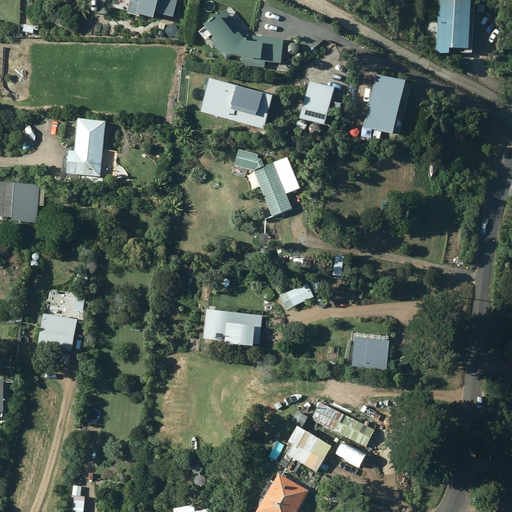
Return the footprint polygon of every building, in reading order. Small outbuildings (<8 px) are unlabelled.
[(129,0),(127,12),(138,15),(139,13),(153,16),(154,11),(173,16),(176,0),(129,0)] [(449,46),(468,47),(470,0),(437,0),(435,51),(449,52),(449,46)] [(226,60),(232,55),(241,56),(240,65),(265,68),(266,61),(280,63),(283,38),(246,34),(225,8),(218,13),(216,11),(202,23),(204,26),(198,31),(204,38),(210,33),(213,37),(210,39),(226,60)] [(21,30),(32,33),(34,27),(23,24),(21,30)] [(392,133),(405,80),(376,73),(363,126),(392,133)] [(272,94),(208,76),(199,110),(262,129),(272,94)] [(324,124),(334,86),(309,80),(298,117),(324,124)] [(100,176),(105,121),(77,118),(74,150),(67,149),(65,172),(100,176)] [(234,165),(253,170),(272,216),(291,208),(286,194),(300,188),(287,156),(264,166),(261,158),(257,158),(258,154),(238,149),(234,165)] [(37,222),(39,183),(13,182),(13,181),(5,180),(4,181),(0,180),(0,215),(11,216),(11,221),(37,222)] [(318,279),(310,282),(316,295),(324,291),(318,279)] [(287,309),(314,296),(307,282),(281,295),(287,309)] [(84,306),(85,294),(76,293),(75,305),(84,306)] [(6,296),(6,307),(14,307),(15,296),(6,296)] [(206,309),(203,338),(224,340),(224,342),(252,345),(252,343),(259,343),(262,314),(206,309)] [(37,344),(71,350),(77,319),(43,313),(37,344)] [(356,338),(352,367),(386,371),(390,342),(356,338)] [(374,429),(319,402),(310,419),(365,447),(374,429)] [(297,410),(291,421),(301,427),(308,417),(297,410)] [(316,472),(331,445),(296,426),(288,441),(291,443),(279,464),(295,473),(301,463),(316,472)] [(298,511),(296,511),(308,491),(278,473),(255,510),(258,511),(298,511)] [(82,511),(84,496),(80,496),(81,486),(73,485),(72,495),(71,495),(69,511),(82,511)] [(208,511),(208,508),(195,511),(193,503),(172,508),(173,511),(208,511)]
